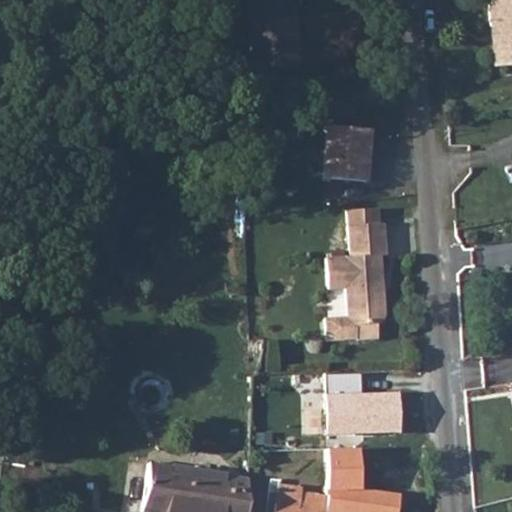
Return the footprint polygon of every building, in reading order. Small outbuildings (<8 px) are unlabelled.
[(292,0),(244,0),(251,73),(297,70),(292,0)] [(511,65),(511,0),(491,0),(492,6),(486,7),(488,28),(496,27),(499,67),(511,65)] [(499,67),(496,27),(488,28),(491,67),(499,67)] [(324,123),(321,177),(366,181),(371,127),(324,123)] [(322,320),(325,342),(375,338),(376,322),(382,318),(377,242),(381,241),(379,208),(342,211),(345,252),(321,255),(325,291),(341,290),(342,316),(322,320)] [(320,376),(321,436),(396,433),(394,394),(357,395),(356,374),(320,376)] [(383,471),(383,451),(325,450),(325,470),(383,471)] [(225,511),(229,476),(148,465),(141,511),(225,511)] [(229,476),(225,511),(244,511),(247,479),(229,476)] [(301,487),(278,484),(274,511),(324,511),(326,495),(300,492),(301,487)] [(326,495),(324,511),(353,511),(354,507),(357,491),(328,486),(326,495)] [(354,507),(385,511),(384,511),(402,511),(404,497),(357,491),(354,507)]
